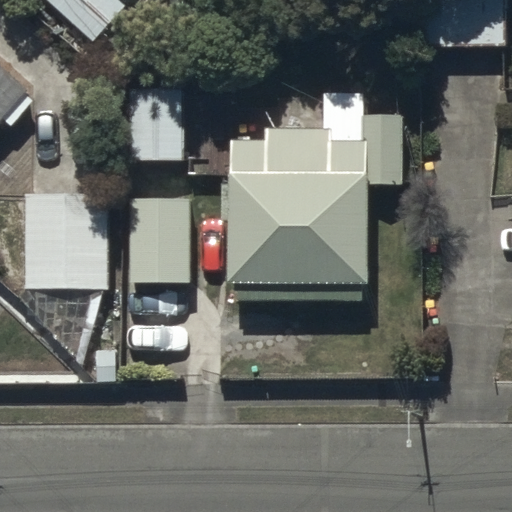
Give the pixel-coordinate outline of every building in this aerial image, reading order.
[(111,0),(50,0),(98,44),(127,14),(111,0)] [(428,0),(429,55),(509,54),(508,0),(428,0)] [(0,133),(32,97),(0,68),(0,133)] [(189,108),(138,109),(138,176),(189,176),(189,108)] [(231,301),(368,301),(368,185),(403,185),(403,115),(365,115),(365,139),(331,139),(331,129),(265,129),(265,142),(231,142),(231,301)] [(202,206),(138,206),(139,290),(203,290),(202,206)] [(30,208),(32,297),(118,297),(117,207),(30,208)]
